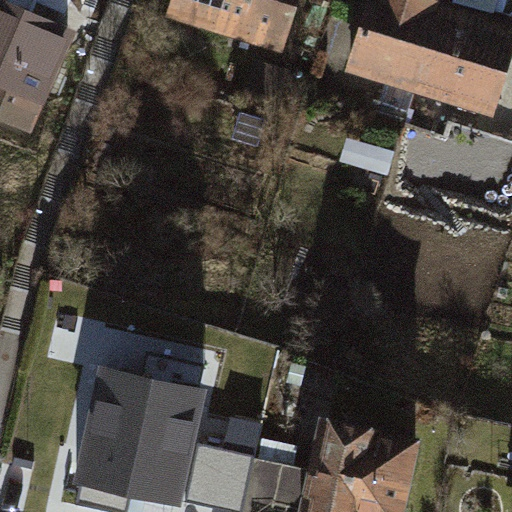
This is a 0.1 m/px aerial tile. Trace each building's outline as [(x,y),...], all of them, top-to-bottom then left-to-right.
[(75,30),(0,0),(0,115),(34,129),(75,30)] [(299,0),(175,0),(172,13),(284,48),(299,0)] [(450,7),(425,0),(376,0),(354,71),(423,93),(450,7)] [(511,60),(511,26),(450,7),(423,93),(496,114),(511,60)] [(281,70),(259,63),(251,91),(272,97),(281,70)] [(145,381),(108,373),(83,487),(179,508),(204,396),(195,394),(201,368),(150,357),(145,381)] [(405,511),(421,441),(326,420),(315,472),(258,460),(246,511),(405,511)]
